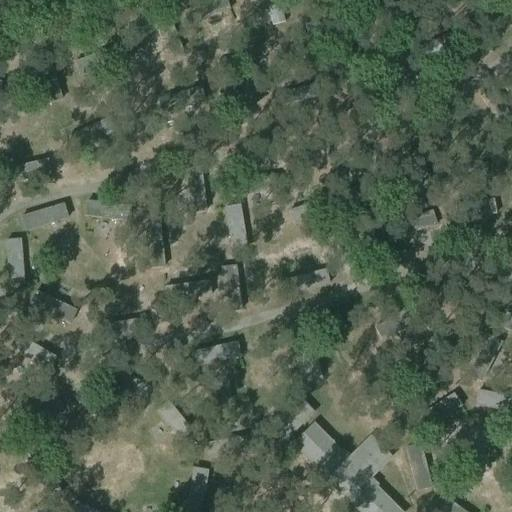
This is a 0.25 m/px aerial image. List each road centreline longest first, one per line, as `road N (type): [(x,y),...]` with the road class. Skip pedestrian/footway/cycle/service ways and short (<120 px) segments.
road 1 (unknown): [(0,291),(33,326),(90,349),(189,328),(438,250),(511,264)]
road 2 (unknown): [(0,216),(29,199),(161,158),(322,144),(511,62)]
